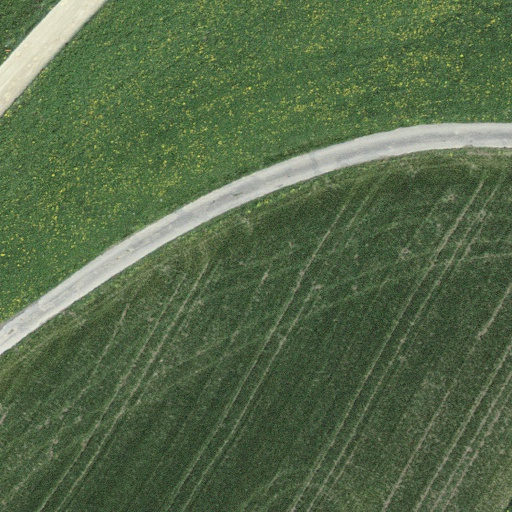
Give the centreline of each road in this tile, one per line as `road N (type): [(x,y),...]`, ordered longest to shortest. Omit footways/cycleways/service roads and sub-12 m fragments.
road 1 (unclassified): [(511,135),(408,139),(269,179),(163,229),(0,340)]
road 2 (unclassified): [(0,91),(85,0)]
